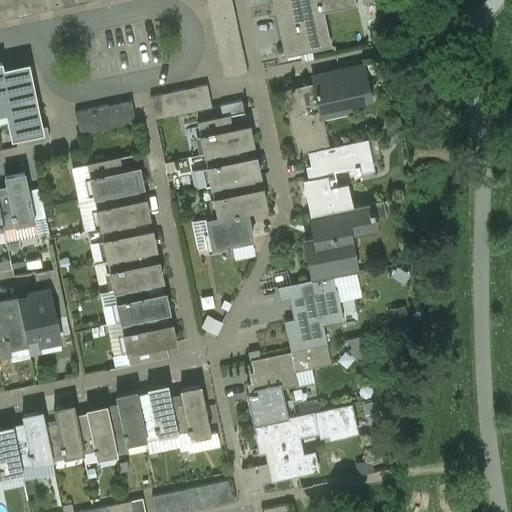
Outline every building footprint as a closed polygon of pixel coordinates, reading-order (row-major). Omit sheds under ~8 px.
[(0,0),(0,21),(100,0),(99,0),(0,0)] [(230,0),(207,6),(209,18),(233,13),(230,0)] [(342,0),(273,0),(277,17),(286,53),(326,44),(317,5),(343,0),(342,0)] [(233,13),(209,18),(212,30),(236,25),(233,13)] [(236,25),(212,30),(215,42),(238,37),(236,25)] [(238,37),(215,42),(218,54),(241,49),(238,37)] [(241,49),(218,54),(220,66),(244,61),(241,49)] [(244,61),(220,66),(223,79),(247,74),(244,61)] [(1,64),(0,64),(0,113),(9,111),(11,111),(3,72),(1,64)] [(348,77),(284,91),(298,153),(308,151),(328,147),(321,117),(350,110),(349,103),(347,97),(370,92),(364,65),(347,69),(348,77)] [(27,67),(3,72),(11,111),(9,111),(13,133),(40,127),(27,67)] [(207,85),(196,87),(200,109),(212,107),(207,85)] [(196,87),(184,90),(189,112),(200,109),(196,87)] [(184,90),(173,92),(178,114),(189,112),(184,90)] [(173,92),(162,94),(166,117),(178,114),(173,92)] [(370,92),(347,97),(349,103),(372,98),(370,92)] [(166,117),(162,94),(150,97),(155,119),(166,117)] [(134,97),(77,113),(82,134),(139,119),(134,97)] [(243,100),(221,105),(223,117),(230,116),(246,112),(243,100)] [(223,117),(200,122),(207,154),(237,147),(252,144),(249,126),(233,129),(230,116),(223,117)] [(40,127),(13,133),(16,147),(50,140),(47,126),(40,127)] [(328,147),(308,151),(313,178),(303,180),(310,215),(352,206),(347,183),(337,185),(334,171),(355,166),(357,172),(375,169),(368,138),(328,147)] [(237,147),(207,154),(213,185),(255,176),(259,175),(255,156),(240,159),(237,147)] [(118,157),(87,164),(94,196),(125,189),(140,186),(136,167),(121,171),(118,157)] [(24,174),(5,178),(8,192),(0,194),(0,216),(0,219),(13,216),(14,224),(34,220),(24,174)] [(255,176),(213,185),(219,216),(248,210),(265,207),(261,188),(257,189),(255,176)] [(125,189),(94,196),(100,227),(132,221),(147,217),(143,198),(128,201),(125,189)] [(352,206),(310,215),(314,237),(305,238),(313,279),(331,275),(353,271),(345,232),(372,227),(371,220),(374,220),(370,203),(352,206)] [(219,216),(207,219),(213,248),(253,239),(248,210),(219,216)] [(132,221),(100,227),(107,259),(138,252),(153,249),(149,229),(134,232),(132,221)] [(138,252),(107,259),(113,290),(145,283),(160,280),(156,261),(141,264),(138,252)] [(56,267),(34,272),(38,292),(48,289),(54,317),(66,314),(56,267)] [(313,279),(276,286),(279,300),(292,297),(296,318),(284,320),(290,351),(326,343),(322,325),(341,321),(331,275),(313,279)] [(145,283),(113,290),(120,321),(151,314),(166,311),(162,292),(147,295),(145,283)] [(38,292),(29,294),(32,309),(20,311),(25,335),(37,332),(39,341),(58,336),(54,317),(48,289),(38,292)] [(17,296),(0,299),(0,314),(0,315),(0,340),(5,339),(7,347),(26,343),(27,343),(25,335),(20,311),(17,296)] [(151,314),(120,321),(126,353),(166,345),(173,343),(169,323),(154,327),(151,314)] [(37,332),(25,335),(27,343),(26,343),(28,353),(41,350),(39,341),(37,332)] [(356,358),(371,353),(364,333),(349,338),(356,358)] [(290,351),(287,352),(291,371),(330,363),(326,343),(290,351)] [(166,345),(126,353),(129,365),(168,356),(166,345)] [(287,352),(250,359),(255,381),(246,383),(249,394),(246,394),(252,424),(287,417),(287,416),(280,385),(294,382),(291,371),(287,352)] [(166,386),(147,390),(150,405),(138,408),(144,440),(176,434),(170,409),(166,386)] [(200,388),(181,392),(184,406),(170,409),(176,434),(189,431),(190,438),(209,434),(200,388)] [(134,393),(116,397),(120,412),(106,415),(112,439),(125,436),(126,444),(144,440),(138,408),(134,393)] [(351,403),(313,412),(318,433),(328,430),(329,438),(357,432),(351,403)] [(71,406),(53,410),(56,425),(44,428),(50,460),(82,453),(76,429),(71,406)] [(105,407),(86,411),(89,426),(76,429),(82,453),(95,451),(96,458),(115,454),(112,439),(106,415),(105,407)] [(313,411),(287,416),(287,417),(252,424),(259,453),(265,452),(267,463),(270,481),(307,473),(299,437),(318,433),(313,412),(313,411)] [(40,413),(21,417),(25,432),(12,435),(19,466),(50,460),(44,428),(40,413)] [(11,427),(0,428),(0,477),(21,474),(19,466),(12,435),(11,427)] [(267,463),(241,468),(246,492),(262,488),(261,483),(270,481),(267,463)] [(231,480),(219,483),(223,504),(235,502),(231,480)] [(219,483),(208,485),(213,506),(223,504),(219,483)] [(208,485),(197,488),(202,509),(213,506),(208,485)] [(197,488),(185,490),(190,511),(202,509),(197,488)] [(145,511),(142,498),(78,511),(145,511)]
